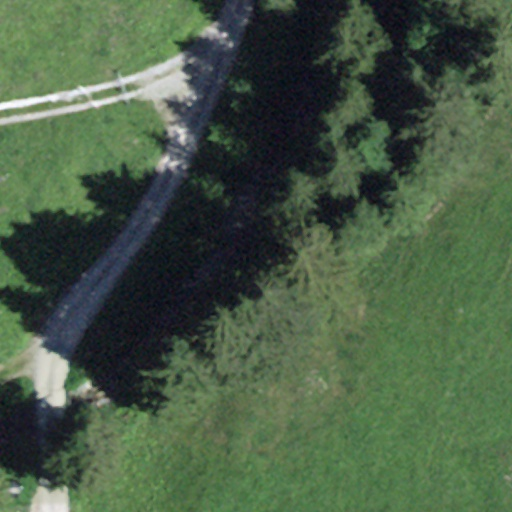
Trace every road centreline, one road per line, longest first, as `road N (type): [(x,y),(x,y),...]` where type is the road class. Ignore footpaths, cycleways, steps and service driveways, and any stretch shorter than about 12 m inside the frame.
road 1 (unclassified): [(230,0),(175,168),(72,334),(52,383),(55,511)]
road 2 (track): [(204,76),(0,111)]
